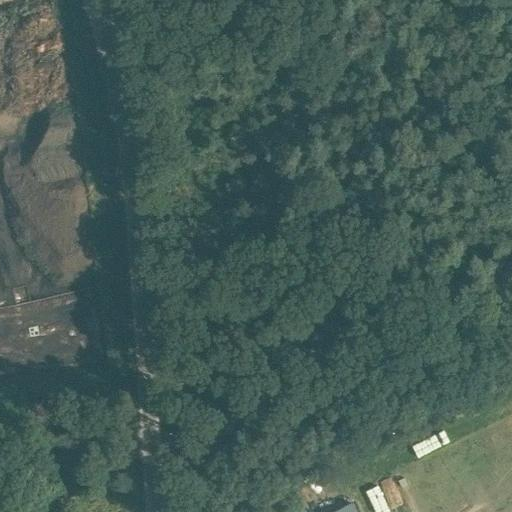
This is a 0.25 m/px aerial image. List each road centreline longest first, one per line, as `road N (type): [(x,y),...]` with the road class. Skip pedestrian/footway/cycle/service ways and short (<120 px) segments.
road 1 (unclassified): [(155,511),(128,172),(86,0)]
road 2 (track): [(39,511),(149,430)]
